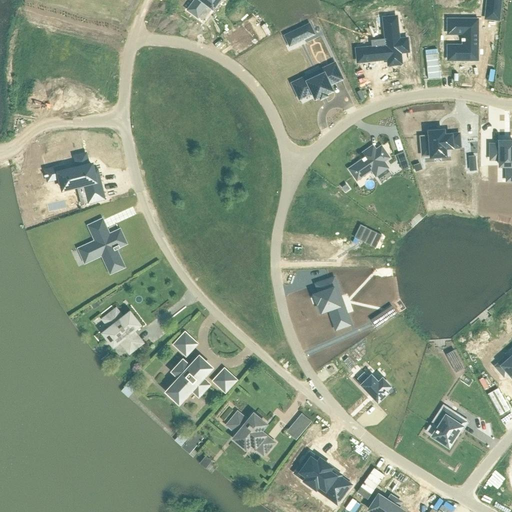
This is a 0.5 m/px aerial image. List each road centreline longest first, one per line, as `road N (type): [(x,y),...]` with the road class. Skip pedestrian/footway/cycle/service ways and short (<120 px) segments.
road 1 (unclassified): [(333,411),(186,282),(142,204),(125,120)]
road 2 (unclassified): [(287,163),(279,294),(297,352),(333,411)]
road 3 (unclassified): [(287,163),(388,101),(437,93),(511,105)]
road 4 (unclassified): [(135,35),(196,46),(237,69),(267,104),(287,163)]
road 5 (unclassified): [(460,498),(333,411)]
road 6 (unclassified): [(0,120),(125,120)]
